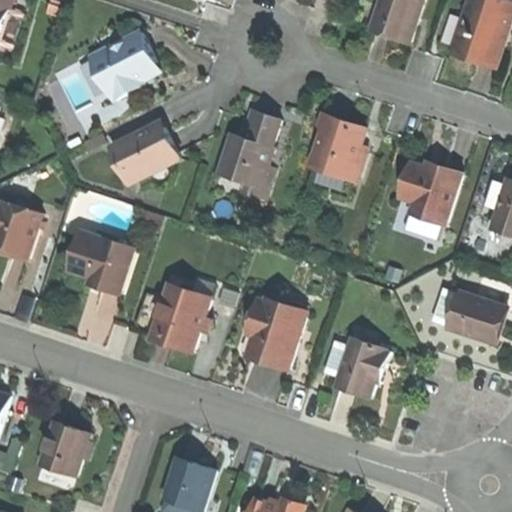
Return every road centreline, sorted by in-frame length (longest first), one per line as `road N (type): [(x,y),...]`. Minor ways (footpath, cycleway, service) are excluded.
road 1 (residential): [(492,482),(400,469),(157,391)]
road 2 (residential): [(511,122),(270,44)]
road 3 (residential): [(157,391),(0,335)]
road 4 (residential): [(157,391),(120,511)]
